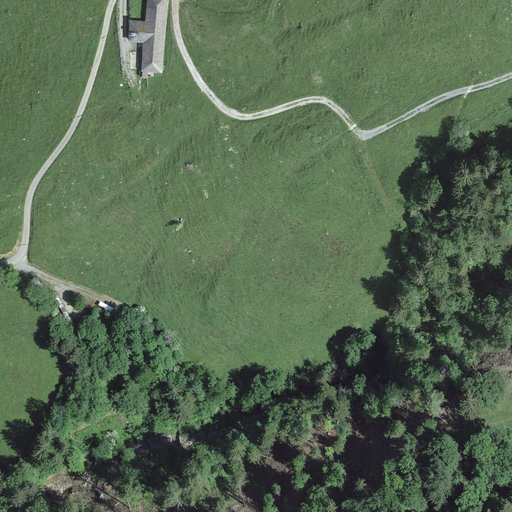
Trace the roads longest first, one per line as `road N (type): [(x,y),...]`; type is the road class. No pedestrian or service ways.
road 1 (track): [(511,74),(365,134),(318,99),(236,115),(191,67),(174,0)]
road 2 (track): [(112,0),(75,122),(30,194),(16,262)]
